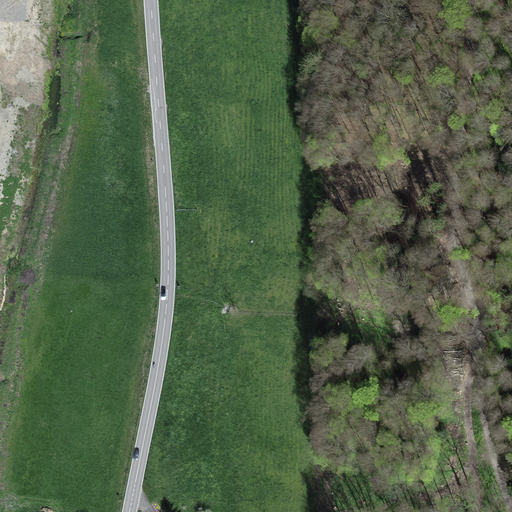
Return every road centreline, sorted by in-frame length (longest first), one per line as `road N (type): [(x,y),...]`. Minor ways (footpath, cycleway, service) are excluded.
road 1 (track): [(464,0),(469,45),(452,159),(456,228),(485,424),(511,510)]
road 2 (tertiary): [(150,0),(167,289),(129,511)]
road 3 (track): [(477,511),(464,391),(478,337)]
